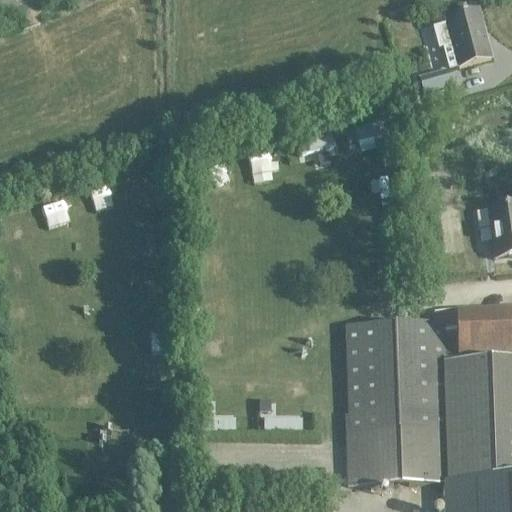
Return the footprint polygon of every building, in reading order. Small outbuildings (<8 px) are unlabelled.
[(445,19),(446,24),(432,28),(438,50),(452,46),(458,69),(491,60),(478,11),(445,19)] [(422,97),(454,88),(450,71),(417,80),(422,97)] [(496,262),(511,259),(511,207),(488,212),(496,262)] [(194,310),(193,308),(192,308),(182,308),(179,310),(180,334),(182,336),(192,336),(193,336),(195,334),(194,310)] [(439,327),(345,330),(350,490),(447,487),(447,511),(511,511),(511,311),(455,314),(439,314),(439,327)]
